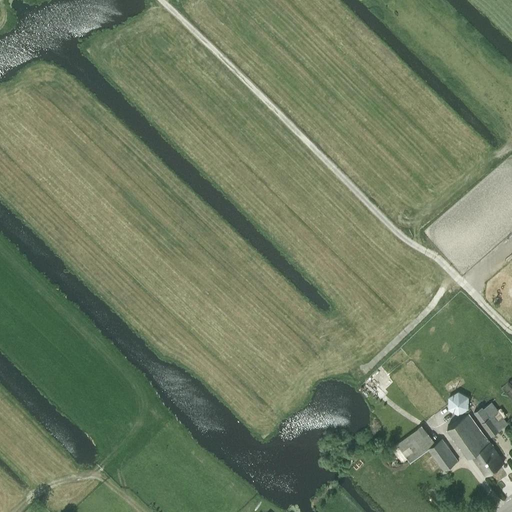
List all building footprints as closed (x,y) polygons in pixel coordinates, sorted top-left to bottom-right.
[(372,377),(365,385),(380,400),(388,392),(372,377)] [(448,397),(448,409),(459,414),(469,408),(469,396),(458,390),(448,397)] [(475,413),(482,422),(492,435),(507,423),(491,401),(475,413)] [(469,456),(471,455),(486,475),(505,462),(490,441),(489,441),(468,412),(448,427),(469,456)] [(458,460),(442,438),(436,443),(428,433),(422,425),(419,427),(396,443),(410,462),(429,449),(444,470),(458,460)]
